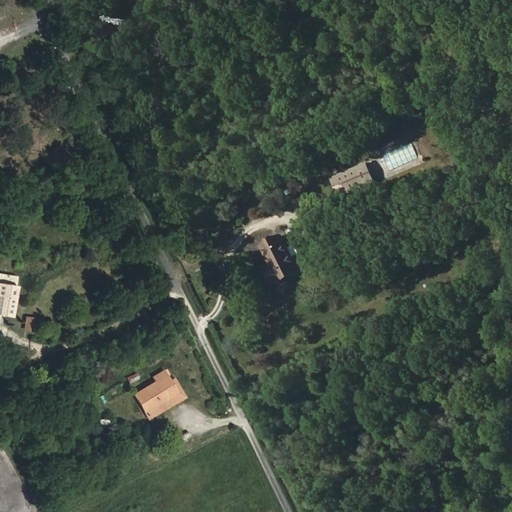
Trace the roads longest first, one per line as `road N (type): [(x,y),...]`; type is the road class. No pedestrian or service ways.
road 1 (residential): [(292,511),(50,18)]
road 2 (unknown): [(183,289),(0,377)]
